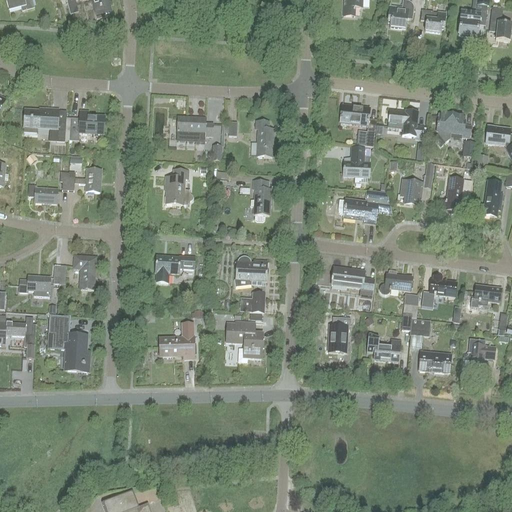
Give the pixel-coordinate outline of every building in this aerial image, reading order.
[(5,0),(9,13),(21,10),(22,14),(34,11),(31,0),(5,0)] [(107,0),(66,0),(71,16),(78,14),(74,0),(91,0),(96,17),(111,14),(107,0)] [(343,0),(343,18),(354,18),(355,9),(362,10),(362,0),(343,0)] [(403,2),(402,10),(397,9),(389,8),(387,24),(390,25),(390,30),(406,32),(407,21),(412,22),(414,11),(414,10),(413,8),(413,7),(412,6),(411,4),(410,3),(409,3),(407,2),(403,2)] [(503,11),(492,10),(489,34),(496,34),(495,42),(509,44),(511,27),(501,26),(503,11)] [(444,31),(446,15),(438,14),(437,22),(432,22),(433,14),(422,12),(420,23),(426,23),(425,33),(440,35),(441,31),(444,31)] [(461,13),(460,22),(458,38),(477,40),(479,27),(485,28),(486,13),(475,12),(475,15),(461,13)] [(340,125),(367,128),(369,111),(342,108),(340,125)] [(58,122),(58,113),(59,112),(45,111),(44,113),(24,112),(23,135),(37,136),(37,131),(49,132),(49,144),(56,144),(65,145),(66,123),(58,122)] [(80,113),(79,121),(70,120),(69,143),(79,144),(80,136),(91,137),(91,134),(104,135),(105,119),(88,117),(88,114),(80,113)] [(422,142),(423,129),(417,128),(419,114),(405,113),(405,114),(389,113),(388,125),(403,127),(402,138),(415,140),(415,141),(422,142)] [(463,137),(462,140),(470,141),(471,128),(464,128),(465,122),(466,119),(438,116),(438,119),(436,134),(438,134),(438,137),(433,141),(440,149),(450,141),(451,136),(463,137)] [(212,139),(213,126),(205,126),(206,121),(178,119),(176,143),(203,145),(204,139),(212,139)] [(258,132),(257,159),(272,160),(273,132),(269,132),(269,124),(256,123),(256,132),(258,132)] [(236,124),(228,124),(228,126),(224,126),(224,135),(228,135),(228,138),(236,138),(236,124)] [(485,146),(494,147),(494,145),(505,146),(505,150),(511,163),(511,137),(510,137),(510,131),(487,129),(485,146)] [(375,136),(366,135),(365,148),(373,149),(375,136)] [(464,144),(462,159),(473,160),(475,145),(464,144)] [(418,146),(416,162),(422,163),(424,147),(418,146)] [(220,164),(221,149),(212,148),(211,164),(220,164)] [(365,164),(365,151),(351,150),(351,160),(345,161),(345,165),(343,164),(343,179),(355,180),(355,184),(366,185),(367,181),(369,181),(370,166),(370,164),(365,164)] [(487,158),(477,157),(476,170),(486,171),(487,158)] [(397,163),(389,163),(388,171),(396,172),(397,163)] [(434,167),(427,166),(424,190),(430,191),(434,167)] [(99,195),(101,172),(87,172),(86,182),(75,181),(75,175),(69,175),(68,192),(74,192),(74,186),(86,187),(85,194),(99,195)] [(188,182),(189,173),(174,172),(173,180),(166,179),(165,189),(167,189),(166,207),(182,208),(182,206),(187,206),(187,208),(188,208),(188,204),(189,204),(190,204),(190,203),(191,203),(191,202),(191,201),(191,200),(191,199),(190,199),(190,198),(189,198),(189,192),(183,192),(184,181),(188,182)] [(68,192),(69,175),(60,175),(60,183),(63,184),(62,191),(68,192)] [(472,184),(463,183),(463,182),(449,180),(446,203),(441,202),(440,212),(446,213),(446,214),(447,215),(449,215),(451,216),(452,216),(454,215),(454,214),(459,214),(461,200),(469,201),(472,184)] [(269,184),(253,183),(252,191),(255,192),(255,202),(251,202),(250,208),(254,208),(254,217),(255,217),(254,221),(256,223),(263,223),(265,222),(265,218),(269,218),(270,192),(269,192),(269,184)] [(421,202),(423,186),(402,183),(400,199),(404,199),(403,207),(417,209),(418,202),(421,202)] [(502,185),(498,185),(488,183),(484,207),(477,207),(476,216),(483,217),(483,218),(497,220),(498,212),(500,213),(503,196),(500,196),(502,185)] [(57,206),(57,193),(36,191),(36,189),(29,188),(28,199),(34,199),(34,205),(57,206)] [(345,202),(345,203),(339,202),(338,211),(338,213),(339,216),(341,217),(343,218),(343,220),(364,223),(364,225),(375,226),(377,215),(391,217),(386,197),(368,194),(367,205),(345,202)] [(93,293),(95,271),(96,260),(74,258),(73,270),(81,270),(79,292),(93,293)] [(267,264),(258,263),(254,263),(253,266),(251,266),(251,264),(251,263),(250,262),(249,260),(248,259),(247,259),(246,258),(244,258),(243,258),(242,258),(240,259),(239,260),(238,261),(237,262),(237,263),(237,265),(236,282),(234,282),(235,290),(252,288),(252,283),(266,284),(267,264)] [(180,271),(194,272),(195,260),(179,259),(179,260),(156,259),(155,276),(157,276),(156,285),(168,285),(169,276),(179,276),(180,271)] [(372,299),(374,282),(364,281),(365,274),(333,270),(331,287),(361,291),(360,297),(372,299)] [(387,277),(386,287),(383,287),(382,288),(380,290),(380,291),(380,293),(381,295),(382,297),(384,297),(386,297),(388,296),(389,295),(390,293),(391,293),(409,294),(411,280),(396,278),(397,275),(396,274),(389,273),(389,274),(388,277),(387,277)] [(433,278),(433,282),(431,282),(430,295),(423,294),(421,309),(432,310),(434,297),(454,300),(456,286),(441,284),(442,280),(433,278)] [(27,279),(27,282),(19,281),(19,295),(28,296),(28,294),(34,295),(33,299),(49,300),(49,295),(50,280),(27,279)] [(487,309),(487,304),(499,306),(501,291),(476,288),(474,302),(477,303),(477,307),(487,309)] [(319,291),(312,290),(309,309),(317,310),(318,302),(319,291)] [(253,295),(253,301),(241,300),(240,314),(264,316),(265,296),(253,295)] [(318,302),(317,310),(328,311),(329,303),(318,302)] [(402,319),(412,320),(416,321),(418,309),(404,307),(403,315),(402,319)] [(0,317),(0,347),(5,348),(5,347),(5,338),(24,339),(25,326),(5,325),(6,318),(0,317)] [(49,317),(48,336),(47,336),(46,351),(65,352),(64,373),(89,375),(90,353),(87,353),(88,338),(69,336),(70,319),(49,317)] [(411,322),(412,320),(402,319),(401,333),(410,333),(411,322)] [(329,328),(328,355),(346,356),(347,329),(350,330),(351,321),(337,320),(332,320),(332,328),(329,328)] [(411,322),(410,333),(410,338),(429,339),(430,323),(411,322)] [(263,335),(255,335),(256,325),(236,324),(236,327),(227,326),(226,345),(244,346),(243,351),(238,351),(238,365),(247,365),(247,360),(261,361),(263,335)] [(159,340),(159,359),(183,359),(183,362),(194,362),(194,338),(193,338),(193,325),(182,325),(182,339),(159,340)] [(368,336),(367,354),(375,355),(374,363),(398,365),(400,342),(391,341),(391,345),(391,348),(378,346),(379,340),(370,336),(368,336)] [(484,349),(485,343),(469,342),(468,355),(471,356),(469,374),(482,375),(483,361),(494,362),(495,350),(484,349)] [(26,345),(26,359),(33,359),(34,346),(26,345)] [(450,358),(421,355),(419,373),(449,376),(450,358)] [(151,511),(148,504),(137,509),(132,494),(103,505),(105,511),(151,511)]
